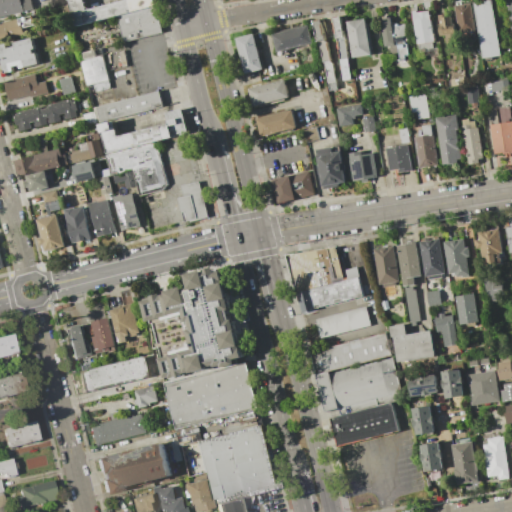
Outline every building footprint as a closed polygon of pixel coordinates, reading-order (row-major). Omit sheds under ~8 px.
[(0,0),(30,0),(32,8),(22,10),(22,11),(0,16),(0,0)] [(85,0),(71,0),(78,26),(118,16),(156,6),(154,0),(124,0),(88,9),(85,0)] [(486,0),(492,0),(501,55),(490,57),(490,59),(483,60),(474,2),(486,0)] [(470,2),(475,31),(458,33),(454,5),(470,2)] [(163,32),(156,6),(118,16),(125,42),(163,32)] [(415,10),(416,11),(428,9),(433,41),(417,44),(411,11),(415,10)] [(437,23),(437,15),(444,14),(445,16),(450,16),(451,23),(454,23),(456,42),(444,43),(443,35),(438,35),(436,23),(437,23)] [(0,22),(18,18),(19,19),(31,15),(34,25),(21,28),(23,35),(10,38),(10,40),(0,42),(0,22)] [(341,16),(347,57),(350,78),(342,80),(335,32),(333,17),(341,16)] [(390,17),(391,25),(403,23),(407,41),(404,41),(404,44),(406,44),(407,54),(403,54),(404,59),(399,60),(398,52),(391,53),(390,51),(389,51),(388,47),(390,47),(390,45),(384,46),(379,19),(390,17)] [(364,18),(370,54),(352,57),(346,21),(364,18)] [(321,19),(321,23),(320,23),(322,34),(324,34),(326,50),(327,50),(329,60),(331,62),(336,88),(328,89),(323,61),(322,62),(318,41),(317,41),(313,20),(321,19)] [(308,25),(312,43),(276,52),(271,34),(308,25)] [(236,43),(235,38),(253,33),(262,68),(244,73),(243,68),(241,69),(234,43),(236,43)] [(0,44),(5,43),(6,48),(15,46),(14,42),(31,37),(34,49),(31,50),(32,53),(35,53),(37,64),(20,68),(18,64),(11,66),(12,71),(3,73),(0,61),(0,44)] [(82,60),(80,53),(100,48),(110,88),(94,92),(92,85),(86,86),(79,61),(82,60)] [(35,74),(37,83),(45,81),(47,92),(30,96),(29,95),(8,100),(3,82),(35,74)] [(58,79),(70,76),(74,92),(62,95),(58,79)] [(284,79),(288,97),(282,98),(283,100),(257,106),(257,105),(252,106),(248,88),(284,79)] [(490,82),(506,79),(508,89),(492,92),(490,82)] [(476,85),(478,102),(475,102),(476,108),(469,109),(469,103),(467,103),(465,87),(476,85)] [(158,91),(162,106),(96,122),(92,107),(158,91)] [(425,93),(429,117),(417,118),(416,111),(411,111),(409,95),(425,93)] [(39,107),(39,109),(49,107),(48,104),(74,98),(77,110),(75,111),(77,117),(66,119),(64,114),(59,115),(61,121),(50,124),(48,118),(46,118),(47,124),(36,127),(35,121),(29,122),(31,128),(20,131),(18,125),(16,126),(13,114),(39,107)] [(360,104),(362,115),(350,116),(352,124),(338,126),(336,108),(360,104)] [(509,105),(511,127),(511,150),(493,153),(489,124),(498,123),(496,107),(509,105)] [(114,120),(118,135),(168,122),(165,111),(181,107),(187,132),(180,134),(179,132),(175,133),(176,136),(155,141),(108,153),(100,123),(114,120)] [(256,119),(255,118),(292,110),(296,127),(260,136),(257,125),(255,125),(254,120),(256,119)] [(457,113),(459,128),(457,129),(461,158),(457,158),(458,162),(450,163),(443,164),(436,116),(457,113)] [(372,116),(374,130),(363,132),(361,118),(372,116)] [(462,125),(461,120),(468,119),(468,121),(474,120),(475,127),(477,127),(482,158),(477,159),(477,162),(467,164),(460,126),(462,125)] [(316,127),(319,139),(306,142),(303,130),(316,127)] [(95,139),(93,133),(98,132),(100,138),(98,139),(102,155),(96,156),(91,158),(88,149),(87,142),(95,139)] [(432,134),(437,166),(418,169),(413,137),(432,134)] [(166,183),(161,189),(138,195),(132,169),(111,174),(106,154),(108,153),(155,141),(166,183)] [(407,144),(411,170),(398,172),(397,169),(388,170),(385,147),(407,144)] [(318,165),(317,154),(317,149),(331,147),(332,151),(341,150),(345,182),(337,183),(337,187),(322,189),(320,173),(317,174),(316,165),(318,165)] [(34,155),(60,148),(62,154),(64,154),(67,164),(44,170),(25,175),(19,176),(14,160),(34,155)] [(68,151),(78,149),(79,151),(88,149),(91,158),(71,163),(68,151)] [(360,151),(360,154),(372,152),(376,177),(367,178),(368,181),(361,182),(361,179),(352,181),(348,159),(349,159),(348,153),(360,151)] [(72,166),(91,161),(95,177),(76,182),(72,166)] [(99,170),(108,168),(109,174),(101,177),(99,170)] [(26,180),(25,175),(44,170),(48,187),(29,192),(28,187),(26,187),(24,181),(26,180)] [(307,171),(313,194),(278,203),(272,180),(307,171)] [(132,172),(135,186),(125,189),(124,181),(114,184),(112,176),(132,172)] [(108,177),(112,193),(102,196),(98,180),(108,177)] [(183,196),(180,186),(199,181),(208,217),(190,222),(189,220),(183,221),(177,198),(183,196)] [(81,184),(84,199),(76,201),(72,187),(81,184)] [(55,190),(57,198),(57,199),(45,202),(43,202),(41,193),(55,190)] [(122,194),(123,195),(132,193),(140,225),(122,229),(113,196),(122,194)] [(45,202),(57,199),(59,208),(47,211),(45,202)] [(98,200),(98,202),(107,200),(116,231),(97,236),(88,203),(98,200)] [(72,207),(73,209),(82,206),(90,238),(71,243),(63,209),(72,207)] [(56,214),(64,246),(45,251),(43,245),(39,246),(37,238),(41,237),(37,219),(56,214)] [(480,241),(478,233),(499,229),(503,252),(500,253),(502,263),(490,264),(489,256),(482,257),(481,248),(477,249),(476,242),(480,241)] [(439,238),(444,273),(442,273),(442,276),(428,278),(428,276),(425,276),(419,241),(439,238)] [(463,238),(464,247),(468,246),(469,256),(466,257),(469,276),(462,277),(462,275),(456,276),(456,272),(448,274),(443,241),(463,238)] [(396,245),(408,244),(408,241),(414,240),(419,276),(413,277),(414,284),(402,286),(396,245)] [(393,246),(398,281),(395,281),(395,285),(382,287),(382,283),(378,284),(373,249),(393,246)] [(335,247),(344,281),(294,293),(285,255),(335,247)] [(245,356),(235,358),(237,363),(223,367),(223,365),(216,367),(215,364),(207,366),(208,369),(192,373),(191,370),(184,372),(184,374),(168,378),(168,376),(163,378),(148,320),(145,321),(139,299),(161,293),(161,295),(169,293),(168,290),(184,286),(185,289),(191,287),(188,274),(221,265),(232,309),(227,310),(230,320),(235,319),(245,356)] [(346,280),(344,270),(356,267),(363,296),(315,308),(316,310),(299,314),(294,293),(344,281),(346,280)] [(501,274),(505,298),(487,301),(483,277),(501,274)] [(412,286),(412,290),(415,289),(420,320),(415,321),(415,325),(410,326),(404,287),(412,286)] [(439,289),(441,304),(428,306),(426,291),(439,289)] [(474,293),(478,321),(460,324),(455,296),(474,293)] [(122,306),(122,305),(131,303),(138,332),(135,332),(136,334),(130,336),(130,334),(124,335),(126,341),(118,343),(110,309),(122,306)] [(365,306),(370,325),(319,338),(314,319),(365,306)] [(434,318),(438,318),(438,314),(444,313),(444,316),(452,315),(456,345),(444,346),(441,331),(436,332),(434,318)] [(95,335),(92,321),(108,317),(115,345),(108,347),(109,350),(95,354),(91,336),(95,335)] [(404,323),(406,334),(430,330),(435,355),(397,362),(393,337),(391,337),(389,326),(404,323)] [(80,324),(85,340),(87,340),(91,356),(72,361),(64,329),(80,324)] [(0,336),(12,333),(17,353),(15,353),(17,357),(11,359),(9,355),(0,357),(0,336)] [(385,333),(391,355),(330,371),(315,375),(310,353),(385,333)] [(145,355),(150,376),(81,394),(75,373),(145,355)] [(487,357),(489,369),(481,370),(479,358),(487,357)] [(330,371),(330,374),(391,358),(402,399),(391,402),(350,412),(348,405),(325,411),(315,375),(330,371)] [(477,359),(478,371),(470,372),(469,360),(477,359)] [(500,369),(499,362),(511,360),(511,375),(511,376),(511,378),(499,379),(498,369),(500,369)] [(167,383),(246,362),(259,410),(179,431),(167,383)] [(460,369),(461,378),(463,378),(464,386),(463,386),(464,396),(445,398),(441,371),(460,369)] [(494,371),(499,402),(470,406),(466,375),(494,371)] [(0,377),(22,372),(26,391),(0,397),(0,377)] [(435,374),(438,392),(430,393),(430,395),(422,396),(422,395),(412,396),(409,378),(435,374)] [(506,390),(505,383),(511,381),(511,400),(503,402),(501,390),(506,390)] [(136,399),(134,390),(153,385),(157,400),(146,403),(147,405),(138,407),(137,404),(134,405),(133,399),(136,399)] [(391,402),(399,430),(336,446),(329,418),(350,412),(391,402)] [(430,405),(432,415),(433,414),(435,424),(433,425),(435,432),(417,435),(412,408),(430,405)] [(98,425),(97,424),(132,415),(133,416),(141,414),(146,432),(94,445),(89,427),(98,425)] [(34,420),(39,440),(7,448),(2,429),(34,420)] [(199,442),(264,425),(280,487),(215,504),(199,442)] [(487,444),(486,439),(502,436),(509,478),(498,479),(498,476),(487,477),(486,470),(485,471),(483,458),(484,457),(482,445),(487,444)] [(472,441),(475,461),(476,461),(477,470),(476,471),(478,480),(457,483),(451,444),(472,441)] [(438,442),(440,450),(441,449),(443,459),(441,459),(443,468),(424,471),(420,445),(438,442)] [(111,453),(112,455),(162,443),(171,475),(119,488),(120,490),(102,494),(98,479),(101,478),(99,472),(97,473),(93,458),(111,453)] [(0,460),(10,458),(11,463),(14,462),(16,467),(12,468),(14,474),(4,476),(3,473),(0,473),(0,460)] [(188,479),(189,483),(193,482),(192,477),(205,474),(213,506),(208,508),(209,511),(203,511),(202,509),(193,511),(189,494),(188,494),(184,480),(188,479)] [(17,501),(16,498),(20,497),(17,488),(51,479),(55,493),(52,494),(53,499),(37,504),(37,503),(25,506),(26,508),(21,509),(20,507),(18,508),(17,504),(15,504),(14,502),(17,501)] [(172,486),(175,499),(182,497),(185,511),(163,511),(161,502),(162,502),(159,489),(172,486)] [(153,492),(156,501),(152,502),(154,510),(152,510),(152,511),(133,511),(130,499),(153,492)] [(238,498),(241,511),(217,511),(215,504),(238,498)]
